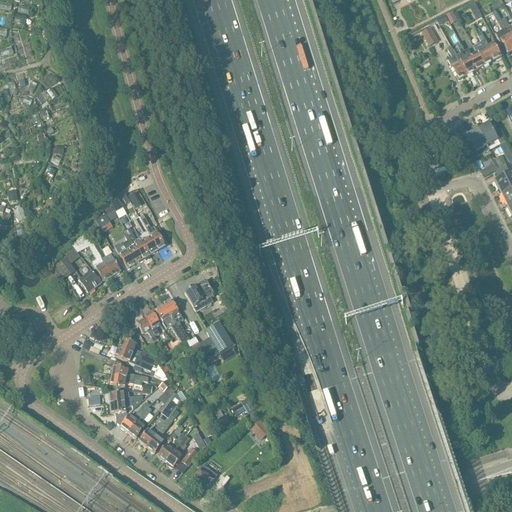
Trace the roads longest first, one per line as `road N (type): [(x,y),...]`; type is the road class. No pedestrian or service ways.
road 1 (motorway): [(431,511),(272,0)]
road 2 (motorway): [(216,0),(374,511)]
road 3 (residential): [(57,340),(184,263),(187,236),(156,175)]
road 4 (residential): [(202,511),(92,425),(67,386),(57,340)]
road 5 (residential): [(511,392),(489,382),(431,191)]
road 6 (unclassified): [(177,511),(36,411),(25,400),(22,375)]
road 7 (residential): [(431,191),(420,137),(511,83)]
road 8 (residential): [(511,251),(477,183),(431,191)]
